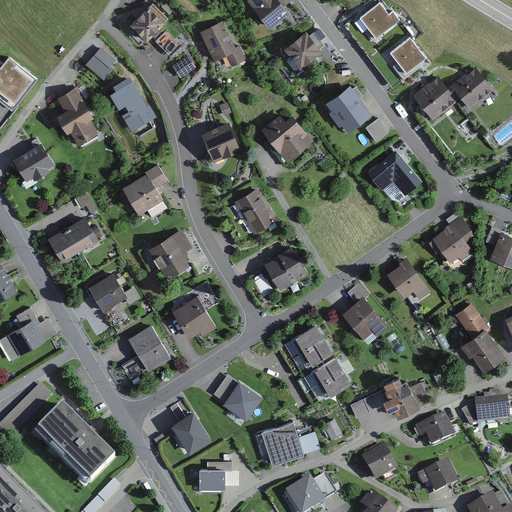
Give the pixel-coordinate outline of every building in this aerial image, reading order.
[(278,0),(247,0),(246,1),(271,33),(292,17),(278,0)] [(151,3),(128,28),(146,46),(170,21),(151,3)] [(388,15),(379,3),(360,16),(376,37),(400,20),(394,11),(388,15)] [(222,21),(199,32),(213,64),(222,60),(227,70),(248,60),(242,47),(235,50),(222,21)] [(308,34),(284,52),(290,59),(286,62),(294,72),(297,70),(300,74),(324,55),(308,34)] [(426,57),(411,37),(391,52),(406,72),(426,57)] [(102,48),(87,66),(105,81),(114,70),(111,67),(117,60),(102,48)] [(190,55),(172,68),(182,82),(200,70),(190,55)] [(0,59),(0,99),(14,110),(37,80),(8,58),(4,63),(0,59)] [(438,78),(413,97),(432,122),(459,101),(467,112),(492,93),(475,70),(448,91),(438,78)] [(134,82),(110,98),(133,134),(157,118),(134,82)] [(347,88),(328,102),(333,110),(329,113),(336,123),(343,118),(348,124),(365,112),(347,88)] [(74,92),(59,100),(65,111),(56,116),(76,151),(100,137),(74,92)] [(280,115),(260,132),(287,164),(313,142),(292,116),(286,122),(280,115)] [(375,118),(363,126),(373,140),(385,131),(375,118)] [(231,124),(203,135),(214,164),(242,154),(231,124)] [(40,145),(12,160),(25,183),(53,167),(40,145)] [(397,153),(369,175),(381,191),(394,182),(405,196),(420,184),(397,153)] [(156,166),(119,190),(137,219),(146,213),(152,222),(169,211),(154,188),(165,181),(156,166)] [(258,191),(231,206),(249,237),(276,221),(258,191)] [(84,218),(47,240),(62,264),(99,241),(84,218)] [(462,219),(433,240),(449,262),(457,256),(461,261),(474,252),(468,244),(476,238),(462,219)] [(182,231),(147,250),(166,281),(188,268),(187,252),(192,248),(182,231)] [(511,238),(501,234),(490,260),(511,268),(511,238)] [(291,248),(261,265),(277,292),(307,275),(291,248)] [(401,268),(389,275),(404,297),(413,291),(419,300),(430,292),(406,257),(397,263),(401,268)] [(0,263),(0,304),(19,292),(0,263)] [(114,274),(89,288),(104,313),(129,299),(114,274)] [(363,298),(343,316),(364,339),(372,332),(377,337),(389,326),(363,298)] [(198,299),(172,315),(188,340),(200,332),(203,338),(217,329),(198,299)] [(473,304),(455,315),(468,336),(486,325),(473,304)] [(23,329),(2,341),(12,359),(59,333),(50,316),(41,320),(33,306),(16,316),(23,329)] [(314,326),(282,345),(297,372),(330,353),(314,326)] [(151,327),(129,341),(148,373),(171,359),(151,327)] [(487,330),(463,345),(481,375),(505,360),(487,330)] [(333,360),(300,382),(315,404),(347,383),(333,360)] [(261,398),(226,374),(211,396),(233,411),(229,417),(242,426),(261,398)] [(385,390),(350,405),(356,419),(387,406),(393,419),(418,409),(406,385),(401,387),(399,379),(383,386),(385,390)] [(40,382),(0,424),(0,430),(10,440),(53,394),(40,382)] [(508,396),(472,402),(463,413),(471,426),(510,421),(508,396)] [(63,406),(38,432),(90,483),(115,458),(63,406)] [(444,414),(416,428),(421,438),(426,435),(432,447),(454,437),(444,414)] [(196,418),(173,430),(189,459),(212,446),(196,418)] [(335,420),(324,425),(331,442),(343,437),(335,420)] [(293,422),(261,432),(272,466),(321,450),(316,433),(298,438),(293,422)] [(162,438),(154,442),(157,448),(165,443),(162,438)] [(384,445),(362,457),(375,482),(397,471),(384,445)] [(448,460),(416,474),(422,487),(430,483),(435,494),(459,484),(448,460)] [(205,474),(197,475),(199,494),(224,492),(222,473),(231,472),(231,464),(204,466),(205,474)] [(42,511),(0,470),(0,511),(42,511)] [(309,511),(338,492),(325,473),(312,482),(309,478),(288,493),(301,511),(309,511)] [(396,511),(370,492),(360,506),(366,511),(365,511),(396,511)] [(492,495),(467,510),(468,511),(511,511),(511,508),(510,506),(501,511),(492,495)]
